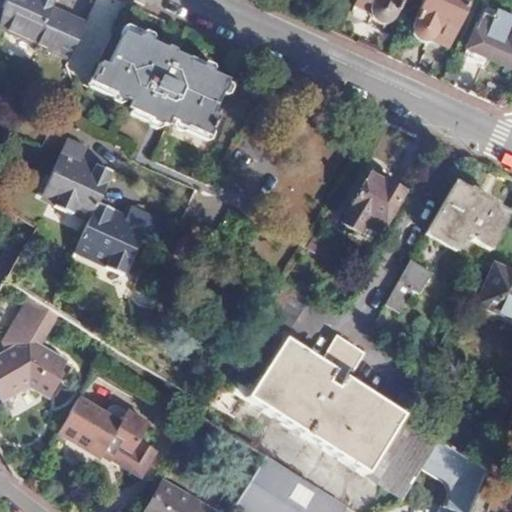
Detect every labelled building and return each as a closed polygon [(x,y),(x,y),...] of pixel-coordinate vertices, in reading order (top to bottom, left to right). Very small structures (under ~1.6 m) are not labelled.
[(47,0),(5,0),(3,7),(1,11),(0,15),(0,31),(55,54),(71,15),(46,5),(47,0)] [(364,0),(371,3),(372,8),(376,12),(381,15),(385,17),(389,15),(394,10),(398,0),(364,0)] [(423,0),(414,21),(414,27),(416,32),(421,35),(425,36),(428,34),(432,31),(449,39),(465,0),(423,0)] [(492,19),(481,14),(465,49),(511,69),(511,27),(509,26),(511,20),(495,13),(492,19)] [(83,21),(71,15),(55,54),(66,59),(83,21)] [(106,65),(97,62),(85,87),(126,105),(135,87),(173,105),(166,123),(208,141),(219,116),(211,113),(227,77),(187,59),(188,56),(135,32),(133,36),(122,31),(106,65)] [(84,151),(65,143),(36,204),(57,214),(59,211),(87,223),(96,203),(111,172),(95,166),(93,172),(78,164),(80,159),(84,151)] [(80,159),(78,164),(93,172),(95,166),(80,159)] [(368,172),(366,177),(381,184),(382,183),(383,180),(368,172)] [(381,184),(366,177),(341,226),(356,234),(361,225),(378,235),(382,228),(400,193),(382,183),(381,184)] [(466,192),(451,184),(427,227),(424,234),(454,250),(463,234),(472,240),(471,243),(487,252),(505,215),(493,208),(495,204),(468,190),(466,192)] [(96,203),(87,223),(74,251),(104,264),(102,269),(122,278),(139,241),(150,216),(131,207),(126,217),(123,222),(109,214),(112,209),(96,203)] [(112,209),(109,214),(123,222),(126,217),(112,209)] [(166,223),(150,216),(139,241),(156,247),(166,223)] [(0,279),(1,277),(9,263),(0,257),(0,279)] [(430,273),(409,261),(384,305),(399,312),(411,292),(418,295),(430,273)] [(511,277),(492,268),(477,303),(495,311),(493,315),(511,322),(511,277)] [(306,296),(282,281),(247,336),(258,343),(271,323),(280,328),(306,296)] [(0,333),(0,345),(1,350),(0,351),(0,411),(26,398),(45,397),(60,374),(56,371),(62,360),(24,334),(44,303),(27,293),(0,333)] [(317,361),(283,338),(243,399),(304,438),(362,475),(402,416),(343,377),(345,374),(348,376),(359,357),(330,340),(317,361)] [(203,404),(197,415),(264,457),(284,470),(304,438),(243,399),(217,382),(203,404)] [(97,414),(72,396),(47,433),(88,461),(93,455),(98,448),(104,452),(115,460),(139,425),(112,407),(101,409),(97,414)] [(415,466),(430,434),(402,416),(362,475),(400,500),(415,466)] [(442,511),(466,511),(485,470),(430,434),(415,466),(442,479),(443,476),(449,480),(454,486),(442,511)] [(104,452),(98,448),(93,455),(99,459),(104,452)] [(284,470),(264,457),(232,508),(239,511),(340,511),(343,507),(284,470)] [(121,508),(127,511),(136,511),(156,480),(143,473),(121,508)] [(195,511),(198,506),(156,480),(136,511),(195,511)]
